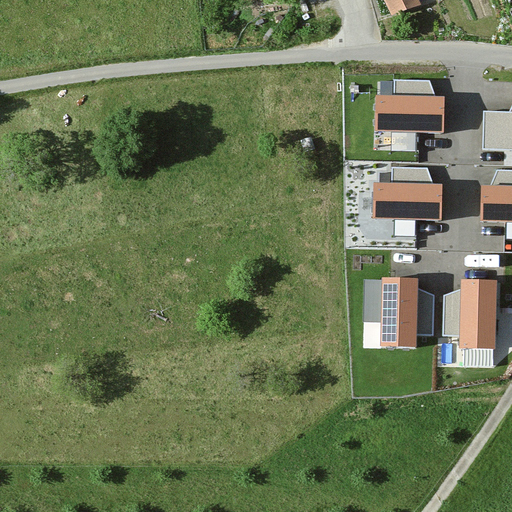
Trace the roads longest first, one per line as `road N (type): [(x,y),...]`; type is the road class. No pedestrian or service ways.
road 1 (residential): [(0,89),(295,58),(511,58)]
road 2 (residential): [(430,511),(511,395)]
